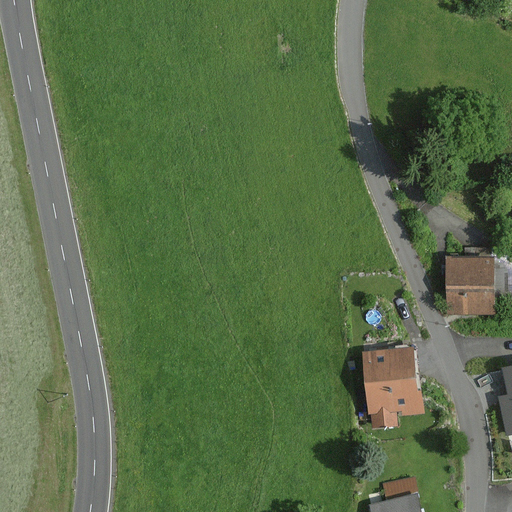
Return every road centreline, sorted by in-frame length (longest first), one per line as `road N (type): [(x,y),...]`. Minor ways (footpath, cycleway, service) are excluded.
road 1 (residential): [(351,0),(351,99),(470,414),(475,511)]
road 2 (primary): [(14,0),(88,386),(91,511)]
road 3 (track): [(372,168),(485,243)]
